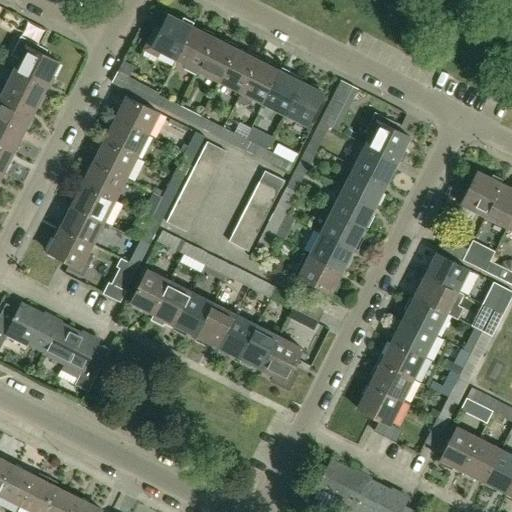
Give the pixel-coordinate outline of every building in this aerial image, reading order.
[(176,61),(193,27),(192,26),(194,23),(184,18),(182,21),(168,14),(161,28),(156,25),(144,49),(152,54),(159,52),(176,61)] [(198,72),(215,38),(193,27),(176,61),(198,72)] [(11,55),(19,59),(13,70),(47,87),(59,63),(37,52),(39,46),(21,37),(11,55)] [(219,83),(236,49),(215,38),(198,72),(219,83)] [(241,93),(258,60),(236,49),(219,83),(241,93)] [(263,104),(280,71),(258,60),(241,93),(237,102),(242,105),(245,105),(247,105),(249,105),(250,103),(251,102),(252,99),(263,104)] [(36,109),(47,87),(13,70),(2,92),(36,109)] [(285,115),(302,82),(280,71),(263,104),(285,115)] [(129,92),(154,104),(158,95),(159,94),(134,81),(129,92)] [(307,126),(324,93),(302,82),(285,115),(307,126)] [(0,118),(25,131),(36,109),(2,92),(0,96),(0,118)] [(175,115),(180,106),(158,95),(154,104),(175,115)] [(148,136),(159,113),(126,97),(115,119),(148,136)] [(320,121),(329,126),(330,127),(343,102),(332,97),(320,121)] [(197,126),(202,117),(180,106),(175,115),(197,126)] [(398,161),(410,137),(388,126),(391,120),(378,113),(373,115),(364,132),(370,134),(365,144),(398,161)] [(219,137),(223,128),(202,117),(197,126),(207,131),(219,137)] [(0,145),(14,152),(25,131),(0,118),(0,145)] [(137,157),(148,136),(115,119),(104,141),(137,157)] [(309,143),(318,148),(329,126),(320,121),(309,143)] [(241,148),(245,139),(223,128),(219,137),(241,148)] [(184,154),(193,158),(204,136),(195,132),(184,154)] [(262,159),(267,150),(245,139),(241,148),(262,159)] [(126,179),(137,157),(104,141),(93,162),(126,179)] [(207,141),(201,152),(221,162),(226,151),(207,141)] [(309,143),(298,165),(307,169),(318,148),(309,143)] [(387,183),(398,161),(365,144),(354,166),(387,183)] [(0,172),(3,174),(14,152),(0,145),(0,172)] [(267,150),(262,159),(285,170),(289,161),(267,150)] [(216,172),(221,162),(201,152),(196,162),(216,172)] [(184,154),(173,175),(182,180),(193,158),(184,154)] [(115,201),(126,179),(93,162),(82,184),(115,201)] [(216,172),(196,162),(191,172),(211,182),(216,172)] [(293,174),(287,187),(296,191),(307,169),(298,165),(293,174)] [(376,205),(387,183),(354,166),(343,188),(376,205)] [(485,216),(502,183),(501,182),(503,178),(492,173),(490,177),(477,170),(460,203),(485,216)] [(265,171),(259,182),(279,191),(284,180),(265,171)] [(206,192),(211,182),(191,172),(186,182),(206,192)] [(173,175),(162,197),(171,202),(182,180),(173,175)] [(206,192),(186,182),(181,192),(201,202),(206,192)] [(274,201),(279,191),(259,182),(255,191),(274,201)] [(506,227),(511,215),(511,187),(502,183),(485,216),(506,227)] [(104,223),(115,201),(82,184),(71,206),(104,223)] [(287,187),(276,208),(285,213),(296,191),(287,187)] [(365,226),(376,205),(343,188),(332,210),(365,226)] [(274,201),(255,191),(250,201),(269,211),(274,201)] [(140,215),(151,220),(151,219),(160,224),(171,202),(162,197),(162,198),(152,192),(140,215)] [(196,211),(201,202),(181,192),(176,201),(196,211)] [(196,211),(176,201),(171,211),(191,221),(196,211)] [(264,221),(269,211),(250,201),(245,211),(264,221)] [(93,244),(104,223),(71,206),(60,228),(93,244)] [(276,208),(265,230),(274,235),(285,213),(276,208)] [(354,248),(365,226),(332,210),(321,232),(354,248)] [(186,232),(191,221),(171,211),(166,222),(186,232)] [(264,221),(245,211),(240,221),(259,230),(264,221)] [(151,220),(140,241),(149,245),(157,229),(160,224),(151,219),(151,220)] [(254,240),(259,230),(240,221),(235,230),(254,240)] [(88,254),(93,244),(60,228),(47,252),(69,263),(67,268),(80,275),(85,273),(94,257),(88,254)] [(254,240),(235,230),(230,241),(249,251),(254,240)] [(262,257),(274,235),(265,230),(253,253),(262,257)] [(343,270),(354,248),(321,232),(310,253),(343,270)] [(162,242),(184,253),(188,244),(166,233),(162,242)] [(462,259),(467,251),(467,249),(444,237),(438,247),(462,259)] [(149,245),(140,241),(129,263),(138,267),(149,245)] [(188,244),(184,253),(206,264),(210,255),(188,244)] [(462,259),(484,271),(489,262),(467,251),(462,259)] [(331,292),(343,270),(310,253),(298,276),(331,292)] [(457,292),(469,269),(435,253),(424,275),(457,292)] [(227,275),(232,266),(210,255),(206,264),(227,275)] [(138,267),(129,263),(127,262),(115,286),(126,292),(138,267)] [(484,271),(506,282),(511,273),(489,262),(484,271)] [(249,286),(254,277),(232,266),(227,275),(249,286)] [(153,315),(170,281),(148,270),(131,304),(153,315)] [(463,295),(457,292),(424,275),(413,297),(446,314),(457,319),(463,308),(458,306),(463,295)] [(271,297),(276,288),(254,277),(249,286),(271,297)] [(175,326),(192,292),(170,281),(153,315),(175,326)] [(494,309),(503,314),(511,295),(511,290),(505,287),(494,309)] [(293,308),(298,299),(276,288),(271,297),(293,308)] [(197,337),(214,303),(192,292),(175,326),(197,337)] [(435,336),(446,314),(413,297),(402,319),(435,336)] [(298,299),(293,308),(292,309),(316,321),(321,311),(298,299)] [(45,351),(59,322),(22,303),(9,327),(0,322),(0,347),(0,348),(8,333),(45,351)] [(218,348),(235,314),(214,303),(197,337),(218,348)] [(494,309),(483,331),(492,336),(503,314),(494,309)] [(295,313),(288,327),(318,341),(325,326),(295,313)] [(240,359),(257,325),(235,314),(218,348),(240,359)] [(424,357),(435,336),(402,319),(391,340),(424,357)] [(84,367),(97,342),(59,322),(45,351),(81,370),(74,385),(87,392),(97,373),(84,367)] [(262,370),(279,336),(257,325),(240,359),(262,370)] [(483,331),(472,353),(481,358),(492,336),(483,331)] [(298,372),(292,370),(303,348),(279,336),(262,370),(273,375),(271,379),(290,389),(298,372)] [(413,379),(424,357),(391,340),(380,362),(413,379)] [(481,358),(472,353),(463,370),(446,360),(443,367),(460,376),(461,375),(470,380),(481,358)] [(402,401),(413,379),(380,362),(369,384),(402,401)] [(450,397),(459,402),(467,386),(470,380),(461,375),(460,376),(452,391),(438,383),(434,390),(449,398),(450,397)] [(390,425),(402,401),(369,384),(357,408),(390,425)] [(471,399),(493,410),(497,401),(475,390),(471,399)] [(448,423),(459,402),(450,397),(449,398),(441,414),(432,409),(429,415),(436,419),(437,418),(448,423)] [(511,408),(497,401),(493,410),(511,419),(511,408)] [(448,423),(437,418),(436,419),(425,442),(436,447),(448,423)] [(462,471),(479,438),(457,427),(440,460),(462,471)] [(484,482),(501,449),(479,438),(462,471),(484,482)] [(506,493),(511,480),(511,454),(501,449),(484,482),(506,493)] [(0,489),(13,465),(0,458),(0,489)] [(354,508),(369,479),(331,460),(326,469),(314,463),(296,498),(310,505),(323,511),(331,511),(338,500),(354,508)] [(0,494),(20,505),(35,476),(13,465),(0,489),(0,494)] [(34,511),(44,511),(57,487),(52,485),(54,481),(42,474),(40,478),(35,476),(20,505),(34,511)] [(400,511),(407,498),(369,479),(354,508),(362,511),(400,511)] [(72,511),(79,499),(57,487),(44,511),(72,511)] [(100,511),(102,510),(79,499),(72,511),(100,511)]
